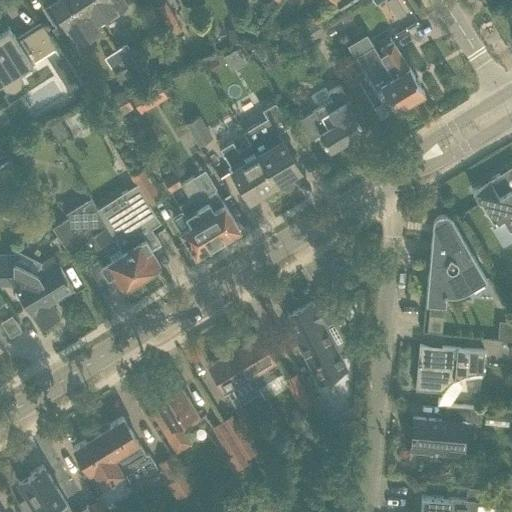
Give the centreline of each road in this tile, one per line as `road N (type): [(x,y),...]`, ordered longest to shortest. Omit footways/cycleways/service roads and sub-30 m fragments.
road 1 (secondary): [(0,421),(381,185)]
road 2 (residential): [(367,511),(391,206),(381,185)]
road 3 (secondary): [(506,98),(381,185)]
road 4 (secondary): [(381,185),(511,117)]
